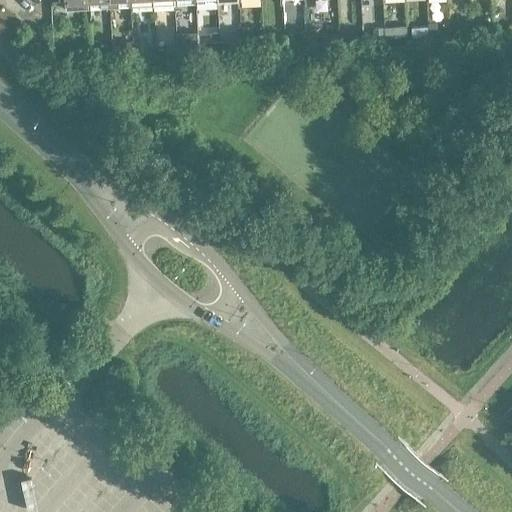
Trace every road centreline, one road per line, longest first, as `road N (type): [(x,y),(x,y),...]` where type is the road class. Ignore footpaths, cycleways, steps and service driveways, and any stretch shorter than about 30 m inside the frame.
road 1 (secondary): [(198,313),(269,355),(365,439),(391,452)]
road 2 (secondary): [(391,452),(285,346),(232,279)]
road 3 (secondary): [(176,223),(82,165),(0,91)]
road 4 (secondary): [(0,111),(71,175),(135,256)]
